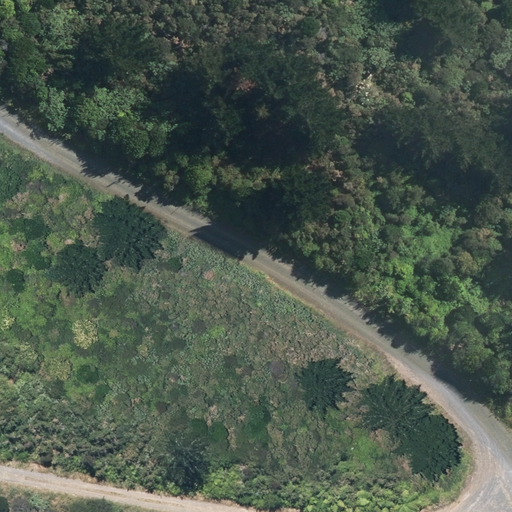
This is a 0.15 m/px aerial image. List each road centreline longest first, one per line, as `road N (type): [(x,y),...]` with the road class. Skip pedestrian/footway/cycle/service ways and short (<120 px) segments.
road 1 (track): [(0,110),(255,254),(390,342),(464,414),(511,488)]
road 2 (track): [(252,511),(0,476)]
